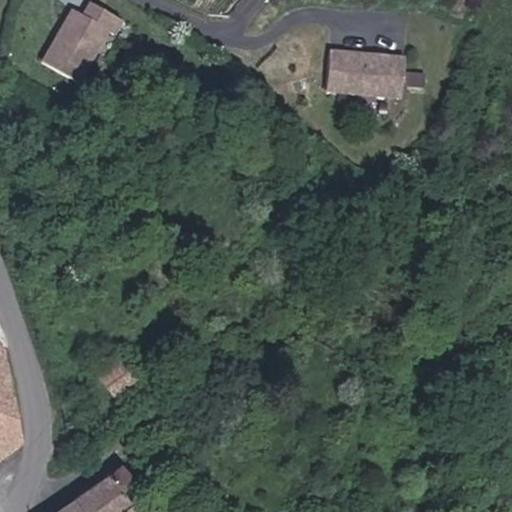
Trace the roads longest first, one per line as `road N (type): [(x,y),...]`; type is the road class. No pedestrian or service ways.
road 1 (unclassified): [(25,499),(291,328),(400,230),(459,193),(511,187)]
road 2 (tertiary): [(25,499),(42,432),(0,253)]
